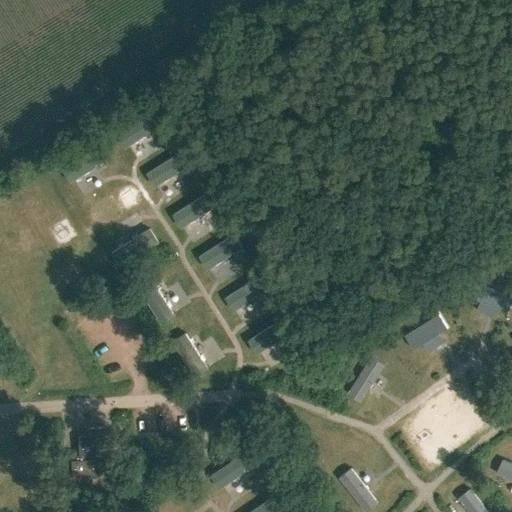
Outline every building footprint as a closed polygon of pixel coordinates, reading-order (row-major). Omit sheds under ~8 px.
[(115,132),(124,146),(164,119),(154,105),(115,132)] [(60,168),(70,182),(110,155),(100,141),(60,168)] [(142,173),(152,187),(191,160),(182,146),(142,173)] [(168,215),(178,229),(217,202),(208,188),(168,215)] [(110,251),(119,265),(159,238),(149,224),(110,251)] [(193,257),(203,271),(243,244),(233,230),(193,257)] [(219,298),(229,312),(269,285),(259,271),(219,298)] [(136,283),(163,323),(176,314),(149,274),(136,283)] [(511,295),(477,279),(470,294),(507,311),(511,300),(511,295)] [(437,312),(403,333),(412,347),(446,326),(437,312)] [(245,340),(255,354),(295,327),(285,313),(245,340)] [(170,336),(197,376),(210,367),(184,327),(170,336)] [(370,354),(346,392),(360,400),(384,363),(370,354)] [(71,451),(72,483),(91,483),(91,476),(101,476),(100,458),(108,458),(107,426),(87,427),(87,434),(78,434),(78,451),(71,451)] [(325,455),(333,469),(369,449),(362,435),(325,455)] [(210,473),(220,487),(259,460),(250,446),(210,473)] [(496,472),(511,479),(511,462),(502,458),(496,472)] [(353,466),(340,476),(367,510),(379,500),(353,466)] [(458,496),(469,511),(488,511),(470,487),(458,496)] [(248,511),(278,511),(289,505),(280,491),(248,511)]
